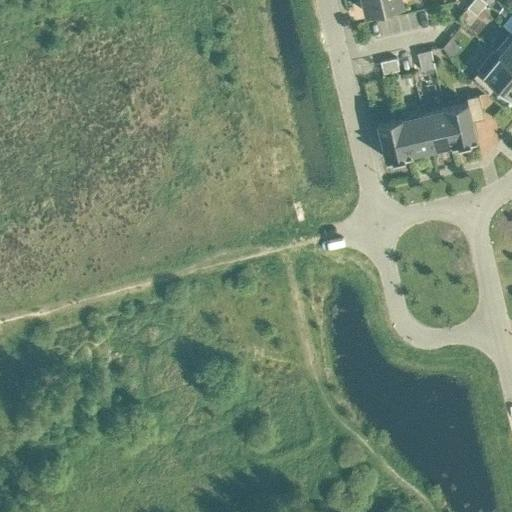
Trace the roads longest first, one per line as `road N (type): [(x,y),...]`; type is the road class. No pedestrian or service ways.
road 1 (track): [(327,234),(0,318)]
road 2 (residential): [(377,223),(326,0)]
road 3 (residential): [(499,333),(411,333),(399,315),(377,223)]
road 4 (unclassified): [(499,333),(469,204)]
